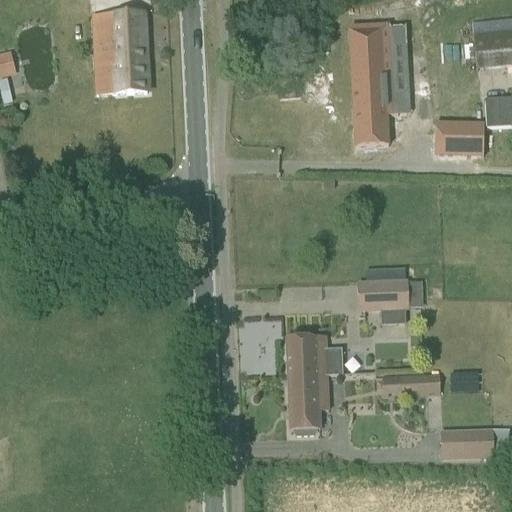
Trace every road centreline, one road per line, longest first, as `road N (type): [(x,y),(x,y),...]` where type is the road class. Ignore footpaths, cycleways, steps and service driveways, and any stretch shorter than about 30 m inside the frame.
road 1 (secondary): [(218,511),(201,201)]
road 2 (unclassified): [(0,233),(98,207),(201,201)]
road 3 (secondary): [(201,201),(191,0)]
